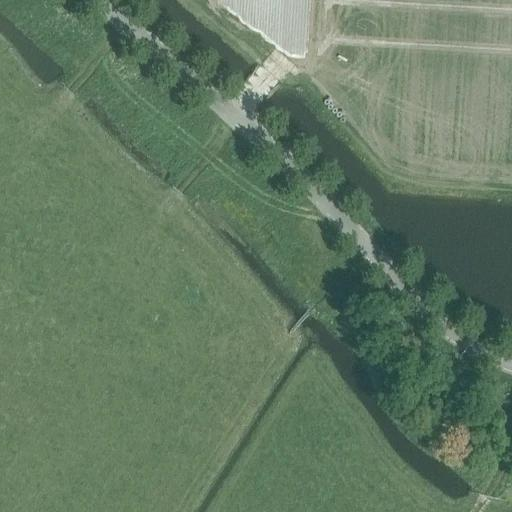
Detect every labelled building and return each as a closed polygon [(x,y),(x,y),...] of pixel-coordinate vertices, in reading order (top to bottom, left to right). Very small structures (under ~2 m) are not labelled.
[(212,323),(211,342),(231,343),(232,324),(212,323)] [(96,447),(118,426),(97,406),(76,426),(96,447)] [(91,484),(115,502),(167,433),(146,417),(119,453),(117,451),(100,474),(99,473),(91,484)] [(58,434),(48,448),(79,468),(88,454),(58,434)] [(44,475),(61,488),(73,472),(56,460),(44,475)] [(91,490),(83,499),(98,511),(105,511),(110,506),(91,490)]
